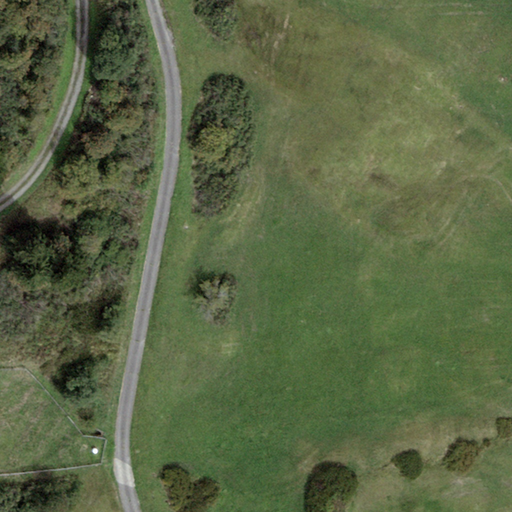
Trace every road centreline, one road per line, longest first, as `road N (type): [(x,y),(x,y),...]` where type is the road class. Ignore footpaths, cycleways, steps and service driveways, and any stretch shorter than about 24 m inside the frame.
road 1 (track): [(136,511),(122,474),(172,132),(157,0)]
road 2 (track): [(0,202),(45,164),(87,53),(83,0)]
